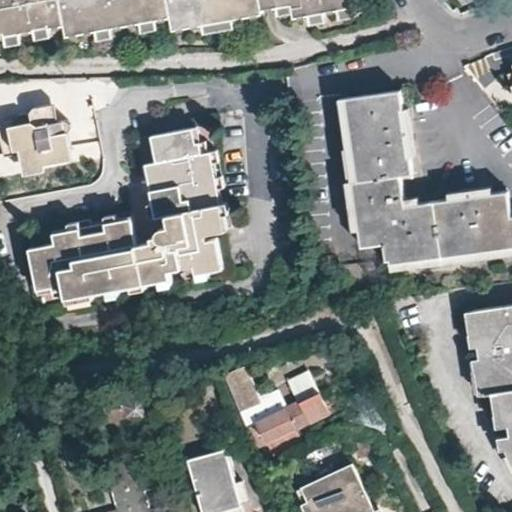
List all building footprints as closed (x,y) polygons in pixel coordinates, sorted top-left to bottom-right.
[(0,0),(0,33),(65,22),(60,0),(0,0)] [(141,24),(174,19),(170,0),(60,0),(65,22),(68,36),(141,24)] [(267,18),(267,14),(264,0),(170,0),(174,19),(176,34),(267,18)] [(264,0),(267,14),(282,11),(297,9),(298,15),(299,20),(314,17),(329,15),(343,12),(357,10),(356,4),(375,0),(264,0)] [(297,9),(282,11),(283,18),(298,15),(297,9)] [(357,10),(343,12),(345,22),(359,20),(357,10)] [(329,15),(314,17),(315,27),(331,25),(329,15)] [(69,148),(67,139),(73,138),(67,113),(53,115),(50,100),(41,96),(40,88),(33,83),(16,88),(14,89),(18,110),(14,116),(3,118),(0,123),(0,124),(5,152),(23,149),(26,162),(53,157),(60,156),(59,150),(69,148)] [(511,205),(510,187),(480,191),(479,186),(467,187),(467,192),(434,197),(409,201),(405,172),(416,170),(413,152),(411,151),(409,136),(414,135),(413,122),(407,123),(405,108),(408,107),(405,87),(349,94),(360,177),(354,178),(363,245),(386,242),(387,255),(390,256),(394,261),(396,261),(401,259),(409,259),(414,258),(511,243),(511,205)] [(234,225),(212,119),(178,126),(138,133),(145,178),(128,182),(132,204),(27,225),(33,258),(41,301),(120,285),(199,270),(223,264),(216,229),(234,225)] [(511,304),(476,310),(488,394),(500,392),(503,413),(509,412),(511,434),(511,304)] [(258,386),(247,361),(227,369),(250,423),(257,439),(263,436),(267,441),(297,425),(330,409),(321,390),(303,399),(302,398),(287,405),(279,409),(272,394),(263,398),(261,395),(271,391),(267,382),(258,386)] [(157,406),(155,396),(149,397),(139,392),(136,384),(122,388),(123,392),(106,397),(112,419),(132,412),(138,415),(146,414),(152,412),(157,406)] [(26,413),(35,431),(46,426),(36,404),(24,408),(25,410),(26,413)] [(244,511),(225,446),(189,456),(195,479),(205,511),(244,511)] [(149,511),(143,487),(155,483),(145,451),(105,463),(119,510),(110,511),(149,511)] [(378,511),(367,490),(366,489),(352,461),(305,483),(312,496),(304,500),(310,511),(378,511)]
